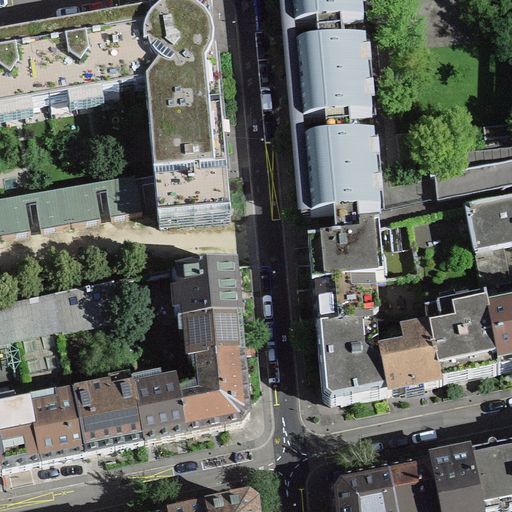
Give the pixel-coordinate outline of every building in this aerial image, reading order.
[(291,0),(294,31),(316,29),(341,26),(364,24),(361,0),(291,0)] [(216,55),(212,55),(213,44),(211,33),(204,23),(194,16),(183,12),(172,13),(162,16),(161,10),(106,20),(119,94),(146,89),(148,117),(221,110),(216,55)] [(102,97),(119,94),(106,20),(36,32),(49,106),(67,103),(69,115),(105,109),(102,97)] [(316,29),(318,48),(343,46),(341,26),(316,29)] [(0,127),(34,122),(32,109),(49,106),(36,32),(0,38),(0,127)] [(318,48),(296,50),(299,87),(302,125),(325,123),(350,121),(373,119),(366,44),(343,46),(318,48)] [(231,216),(221,110),(148,117),(158,222),(231,216)] [(325,123),(327,142),(352,140),(350,121),(325,123)] [(327,142),(304,144),(307,181),(311,219),(333,217),(359,215),(381,213),(374,138),(352,140),(327,142)] [(511,184),(511,148),(442,156),(444,175),(435,177),(438,201),(511,184)] [(107,194),(111,221),(111,222),(142,217),(142,216),(137,189),(107,194)] [(38,214),(41,234),(101,224),(101,223),(96,196),(36,206),(38,214)] [(511,248),(511,202),(467,212),(483,288),(511,283),(505,250),(511,248)] [(0,241),(31,236),(30,236),(26,208),(0,212),(0,241)] [(359,215),(333,217),(336,244),(361,241),(359,215)] [(309,246),(313,289),(373,283),(379,282),(378,264),(383,264),(379,231),(363,233),(364,241),(361,241),(336,244),(309,246)] [(182,324),(185,323),(240,319),(235,268),(178,274),(180,294),(173,294),(175,317),(182,316),(182,324)] [(375,301),(373,283),(313,289),(316,331),(371,326),(369,302),(375,301)] [(113,288),(54,300),(61,337),(120,324),(113,288)] [(54,300),(10,310),(19,354),(30,408),(74,400),(73,398),(61,337),(54,300)] [(426,313),(430,333),(441,387),(500,375),(487,308),(485,301),(426,313)] [(500,375),(511,372),(511,303),(487,308),(500,375)] [(10,310),(0,311),(0,386),(11,385),(8,357),(19,354),(10,310)] [(185,323),(189,363),(198,362),(243,358),(240,319),(185,323)] [(374,355),(371,326),(316,331),(323,403),(330,409),(390,397),(382,358),(374,355)] [(405,353),(382,358),(390,397),(441,387),(430,333),(402,339),(405,353)] [(249,417),(243,358),(198,362),(201,398),(179,403),(186,438),(241,427),(249,417)] [(145,447),(186,438),(179,403),(176,384),(134,393),(145,447)] [(86,458),(145,447),(134,393),(111,397),(109,391),(73,398),(74,400),(86,458)] [(74,400),(30,408),(42,467),(86,458),(74,400)] [(30,408),(0,414),(0,466),(2,475),(42,467),(30,408)] [(511,511),(511,449),(471,458),(481,511),(511,511)] [(446,463),(431,466),(439,511),(481,511),(471,458),(460,460),(459,453),(445,456),(446,463)] [(439,511),(431,466),(389,474),(396,511),(439,511)] [(332,511),(396,511),(389,474),(382,475),(339,484),(331,495),(332,511)] [(257,511),(257,507),(250,502),(206,511),(257,511)]
